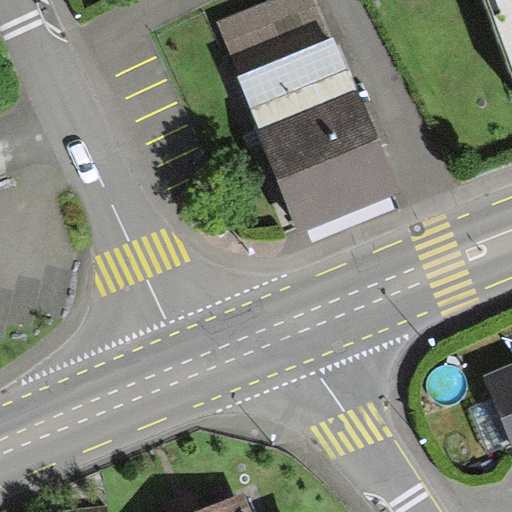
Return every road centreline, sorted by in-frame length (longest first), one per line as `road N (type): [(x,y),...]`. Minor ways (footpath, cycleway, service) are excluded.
road 1 (residential): [(186,365),(19,0)]
road 2 (primary): [(511,237),(293,325)]
road 3 (residential): [(293,325),(413,511)]
road 4 (primary): [(186,365),(0,446)]
